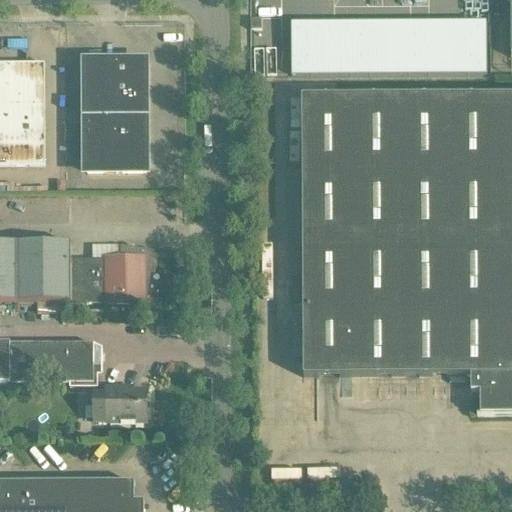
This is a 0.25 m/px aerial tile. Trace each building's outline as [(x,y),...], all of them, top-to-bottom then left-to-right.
[(261,21),(251,21),(251,32),(262,32),(261,21)] [(369,77),(369,59),(369,25),(291,25),(291,77),(336,77),(369,77)] [(85,66),(86,176),(147,175),(146,65),(85,66)] [(45,66),(0,66),(0,168),(45,169),(45,66)] [(511,99),(302,101),(304,380),(471,379),(471,395),(480,395),(480,418),(511,418),(511,99)] [(60,175),(60,185),(82,184),(82,174),(60,175)] [(104,260),(104,262),(71,262),(71,246),(0,246),(0,307),(147,306),(146,296),(153,255),(134,252),(133,260),(104,260)] [(0,386),(70,386),(70,390),(98,390),(98,377),(94,377),(93,346),(0,346),(0,386)] [(106,390),(106,398),(94,398),(94,425),(106,424),(106,426),(146,426),(146,394),(126,394),(126,390),(106,390)] [(143,511),(144,504),(134,504),(134,485),(0,485),(0,511),(143,511)]
